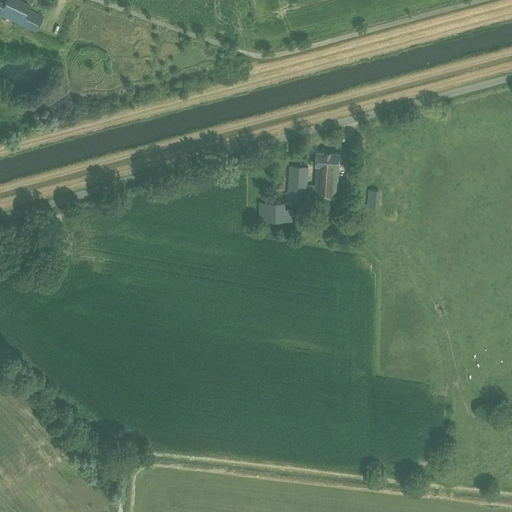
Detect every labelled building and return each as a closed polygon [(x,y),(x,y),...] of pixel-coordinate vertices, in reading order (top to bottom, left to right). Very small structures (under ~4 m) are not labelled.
[(0,13),(36,31),(43,16),(30,10),(32,6),(26,3),(19,0),(5,0),(0,12),(0,13)] [(326,152),(317,151),(316,165),(315,185),(307,184),(308,167),(290,165),(288,194),(307,195),(307,193),(314,193),(314,195),(337,197),(339,167),(340,153),(331,152),(326,151),(326,152)] [(378,207),(380,190),(369,189),(367,206),(378,207)] [(293,221),(293,208),(285,208),(285,202),(271,201),(259,201),(258,219),(260,219),(259,220),(293,221)] [(321,233),(322,223),(303,220),(302,230),(321,233)]
